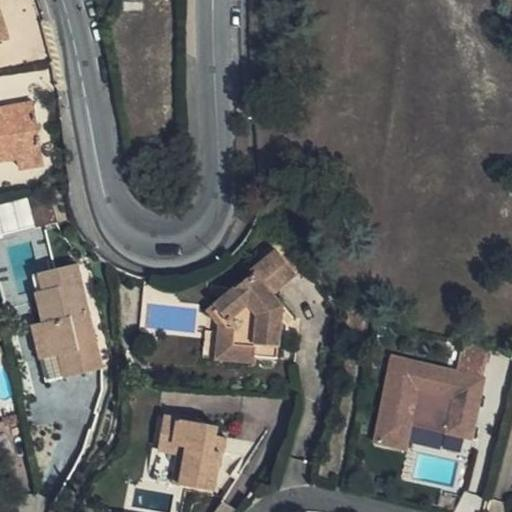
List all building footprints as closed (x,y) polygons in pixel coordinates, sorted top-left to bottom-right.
[(0,10),(0,41),(10,39),(3,9),(0,10)] [(43,165),(32,104),(9,108),(10,116),(0,117),(0,161),(18,159),(20,170),(43,165)] [(0,117),(10,116),(9,108),(0,109),(0,117)] [(255,269),(275,294),(300,271),(279,246),(253,267),(255,269)] [(82,264),(44,274),(48,290),(41,292),(49,323),(56,354),(44,357),(50,384),(107,371),(82,264)] [(285,307),(275,294),(255,269),(215,301),(229,319),(228,352),(258,353),(258,349),(282,349),(285,307)] [(48,290),(44,274),(37,275),(41,292),(48,290)] [(216,351),(228,352),(229,319),(215,301),(208,307),(218,320),(216,351)] [(37,326),(44,357),(56,354),(49,323),(37,326)] [(404,442),(410,419),(413,407),(447,416),(444,427),(464,432),(471,406),(480,409),(489,375),(397,352),(375,435),(404,442)] [(474,435),(480,409),(471,406),(464,432),(474,435)] [(413,407),(410,419),(444,427),(447,416),(413,407)] [(219,485),(226,449),(215,448),(218,431),(219,422),(169,414),(162,451),(158,475),(219,485)] [(215,448),(226,449),(230,450),(233,433),(218,431),(215,448)] [(148,473),(158,475),(162,451),(152,450),(148,473)]
